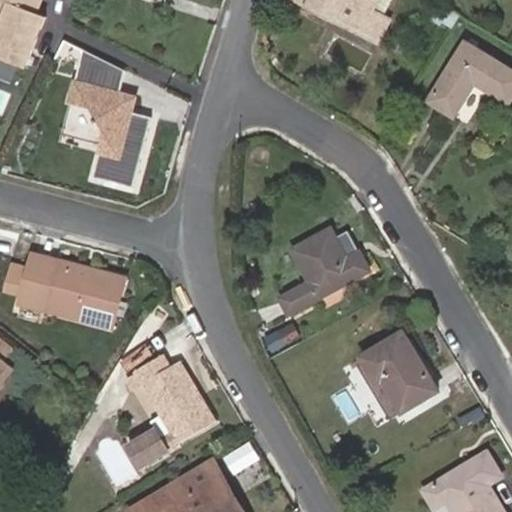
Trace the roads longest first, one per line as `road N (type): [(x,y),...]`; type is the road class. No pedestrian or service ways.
road 1 (residential): [(511,399),(380,184),(356,157),(231,79)]
road 2 (residential): [(199,237),(232,348),(327,511)]
road 3 (residential): [(199,237),(0,197)]
road 4 (residential): [(231,79),(204,161),(199,237)]
